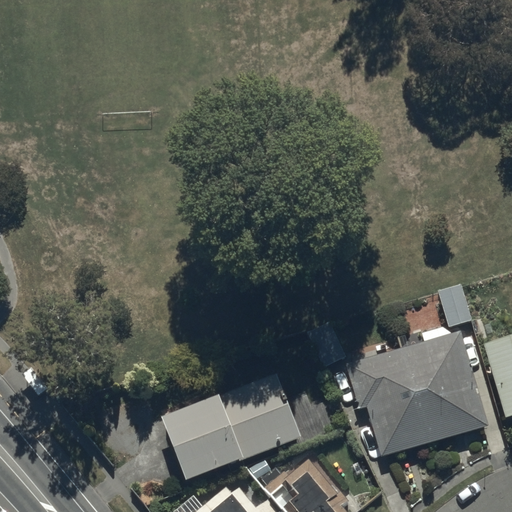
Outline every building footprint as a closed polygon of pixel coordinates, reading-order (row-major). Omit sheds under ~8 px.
[(460,284),(436,291),(448,328),(472,321),(460,284)] [(329,321),(305,332),(322,368),(345,357),(329,321)] [(421,334),(423,342),(345,365),(358,408),(365,406),(380,456),(486,425),(459,332),(447,335),(445,327),(421,334)] [(511,336),(481,345),(503,420),(511,417),(511,336)] [(276,375),(160,419),(184,481),(239,460),(240,462),(300,439),(276,375)] [(337,491),(333,494),(301,454),(261,487),(268,495),(284,482),(296,496),(282,508),(284,511),(343,511),(340,508),(347,502),(337,491)] [(254,510),(236,489),(230,495),(224,489),(203,507),(191,494),(170,511),(275,511),(265,500),(254,510)]
